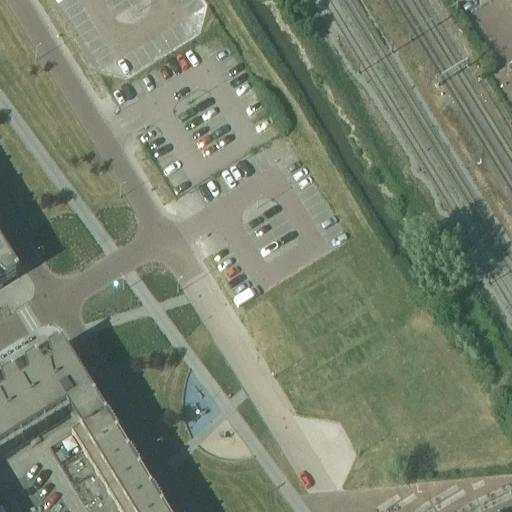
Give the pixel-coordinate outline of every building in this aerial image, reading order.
[(105,0),(402,483),(511,474),(511,468),(224,0),(105,0)] [(0,290),(19,279),(0,248),(0,290)] [(0,462),(70,420),(80,436),(105,420),(60,348),(0,384),(0,462)] [(72,441),(83,460),(117,440),(105,420),(80,436),(72,441)] [(83,460),(95,479),(128,458),(117,440),(83,460)] [(95,479),(106,497),(140,477),(128,458),(95,479)] [(106,497),(115,511),(123,511),(151,495),(140,477),(106,497)] [(123,511),(161,511),(151,495),(123,511)]
